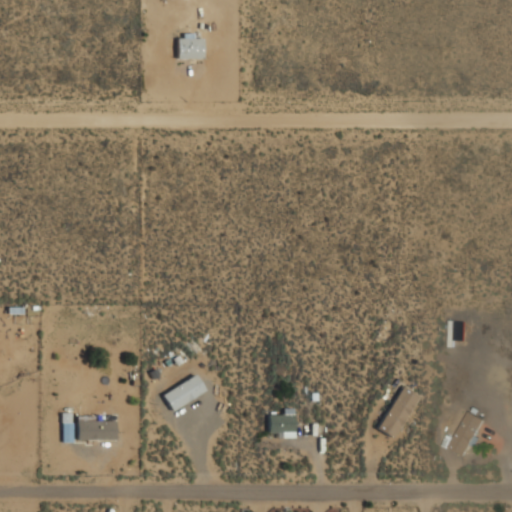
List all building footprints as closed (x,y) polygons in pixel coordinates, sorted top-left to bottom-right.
[(201,36),(174,36),(174,57),(201,57),(201,36)] [(170,410),(203,390),(193,374),(160,394),(170,410)] [(374,428),(391,438),(416,393),(399,384),(374,428)] [(266,431),(291,431),(291,407),(280,407),(280,413),(266,413),(266,431)] [(463,454),(485,419),(469,409),(447,444),(463,454)] [(113,439),(113,416),(74,416),(74,439),(113,439)]
